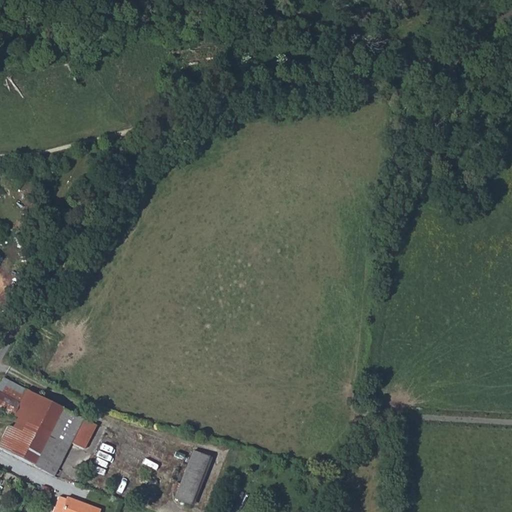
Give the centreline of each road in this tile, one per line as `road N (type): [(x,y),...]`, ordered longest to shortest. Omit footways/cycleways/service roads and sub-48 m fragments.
road 1 (residential): [(511,15),(452,54),(273,87),(170,127),(101,195),(0,348)]
road 2 (track): [(396,511),(399,417),(511,418)]
